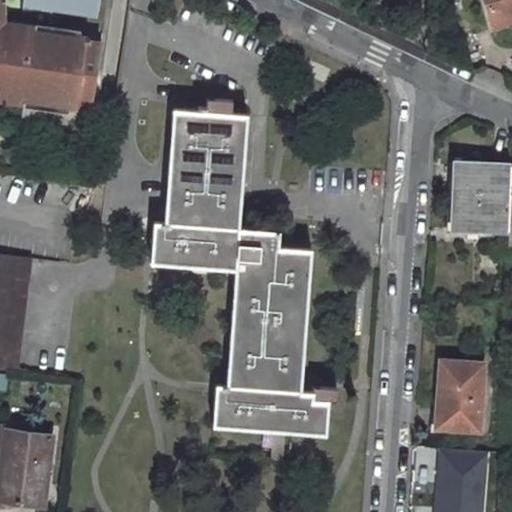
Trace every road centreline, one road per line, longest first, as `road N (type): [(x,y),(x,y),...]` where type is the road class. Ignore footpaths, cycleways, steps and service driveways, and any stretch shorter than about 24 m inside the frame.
road 1 (residential): [(391,511),(426,83)]
road 2 (residential): [(267,0),(426,83)]
